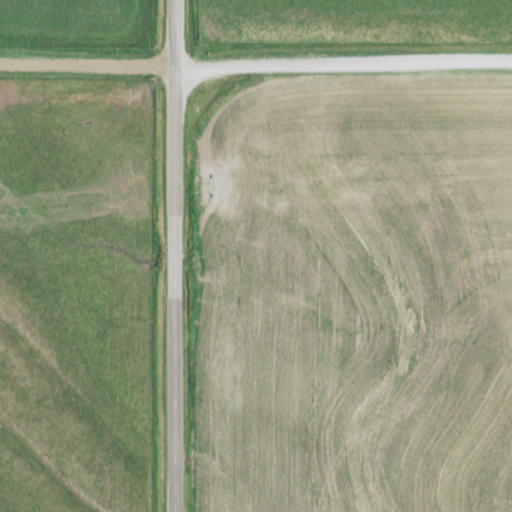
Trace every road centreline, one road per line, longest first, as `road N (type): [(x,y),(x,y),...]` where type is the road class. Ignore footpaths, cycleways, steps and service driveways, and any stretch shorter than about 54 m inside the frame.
road 1 (tertiary): [(167,511),(169,0)]
road 2 (residential): [(169,76),(511,74)]
road 3 (residential): [(169,76),(0,73)]
